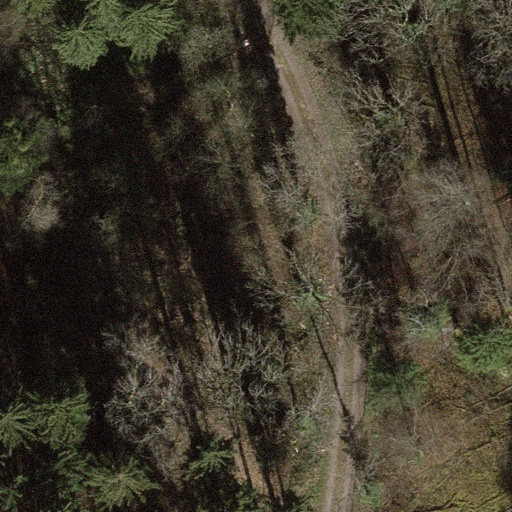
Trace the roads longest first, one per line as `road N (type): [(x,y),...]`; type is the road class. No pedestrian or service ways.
road 1 (track): [(352,511),(326,189),(244,0)]
road 2 (track): [(309,511),(125,347)]
